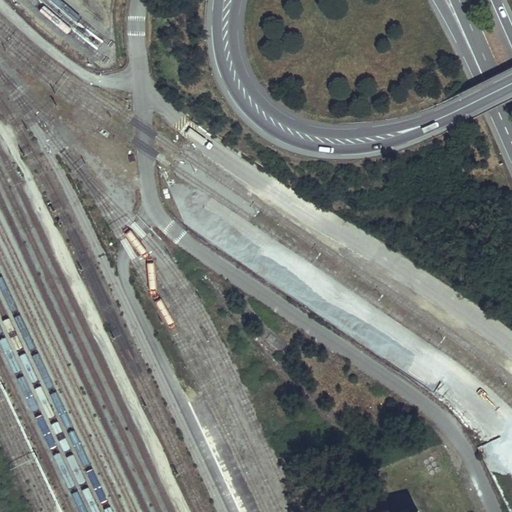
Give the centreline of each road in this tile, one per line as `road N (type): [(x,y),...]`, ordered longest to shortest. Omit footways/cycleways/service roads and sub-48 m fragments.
road 1 (unclassified): [(142,0),(139,84),(158,212),(191,246),(433,413),(465,450)]
road 2 (secondary): [(217,0),(224,73),(238,100),(281,136),(361,147),(419,129)]
road 3 (secondary): [(419,129),(352,134),(298,127),(257,97),(238,64),(233,0)]
road 4 (secondary): [(438,0),(511,145)]
road 5 (primary): [(458,0),(511,122)]
